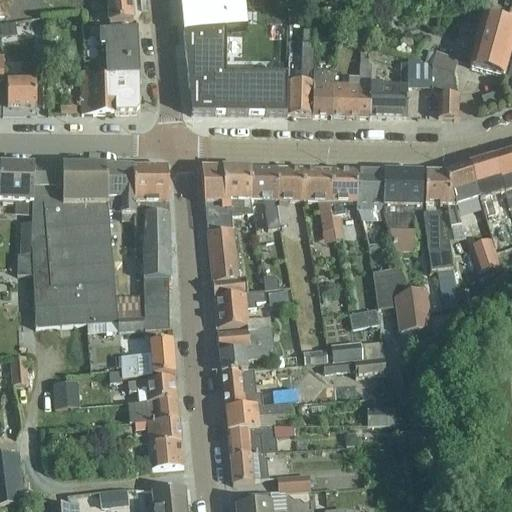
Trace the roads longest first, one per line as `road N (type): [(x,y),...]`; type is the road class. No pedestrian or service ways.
road 1 (residential): [(212,511),(177,148)]
road 2 (tertiary): [(177,148),(461,148),(511,132)]
road 3 (tertiary): [(0,142),(177,148)]
road 4 (residential): [(177,148),(158,0)]
